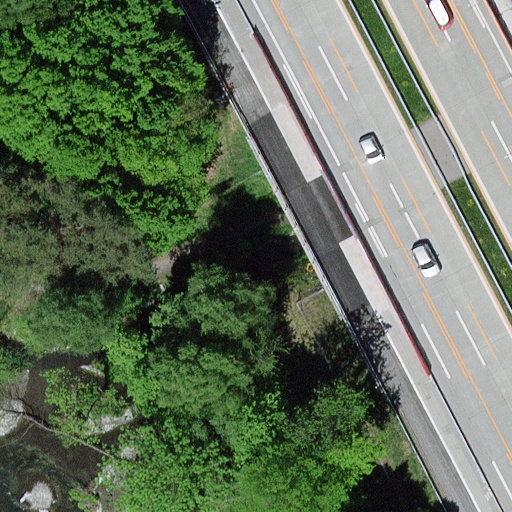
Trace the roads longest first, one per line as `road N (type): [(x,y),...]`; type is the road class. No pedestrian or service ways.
road 1 (motorway): [(291,0),(511,423)]
road 2 (track): [(259,231),(511,94)]
road 3 (track): [(259,231),(175,279),(98,289),(0,273)]
road 4 (motorway): [(511,168),(424,0)]
